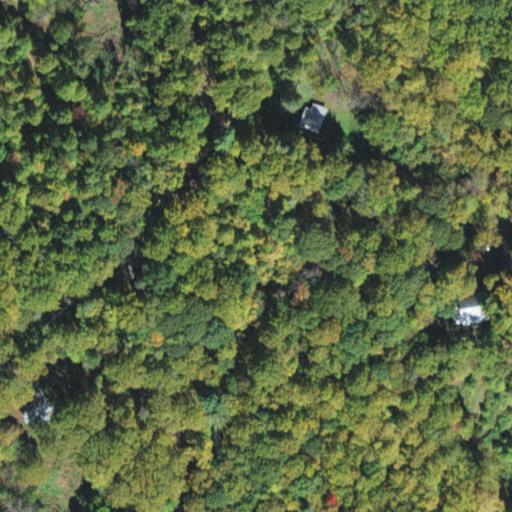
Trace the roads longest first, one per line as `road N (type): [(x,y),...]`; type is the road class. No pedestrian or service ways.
road 1 (residential): [(194,0),(215,113),(296,143),(318,160),(324,223),(313,258),(247,323),(215,386),(142,397)]
road 2 (residential): [(142,397),(181,447),(190,511)]
